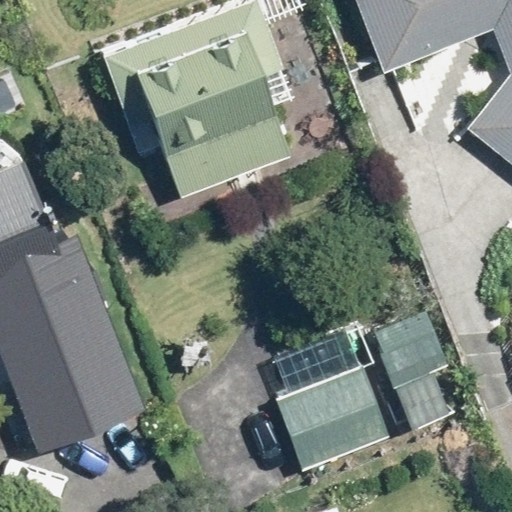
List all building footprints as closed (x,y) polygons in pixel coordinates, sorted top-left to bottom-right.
[(248,0),(218,0),(94,46),(121,119),(144,111),(174,190),(280,149),(251,70),(271,61),(248,0)] [(488,24),(505,69),(461,121),(511,163),(511,0),(351,0),(377,66),(488,24)] [(26,85),(4,95),(12,113),(34,103),(26,85)] [(4,153),(0,154),(0,384),(23,443),(130,401),(60,222),(36,232),(4,153)] [(417,302),(364,325),(373,345),(371,346),(404,424),(441,408),(424,368),(442,359),(417,302)] [(355,358),(268,391),(296,464),(384,429),(355,358)] [(334,511),(331,501),(299,511),(298,511),(334,511)]
